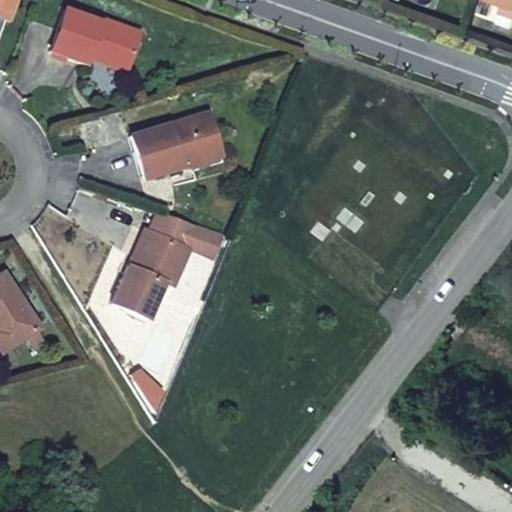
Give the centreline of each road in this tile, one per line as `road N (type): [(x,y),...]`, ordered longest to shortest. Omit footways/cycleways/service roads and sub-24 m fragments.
road 1 (tertiary): [(286,511),(511,204)]
road 2 (residential): [(511,87),(276,0)]
road 3 (track): [(356,416),(511,503)]
road 4 (residential): [(0,221),(23,202),(32,168),(18,135),(0,122)]
